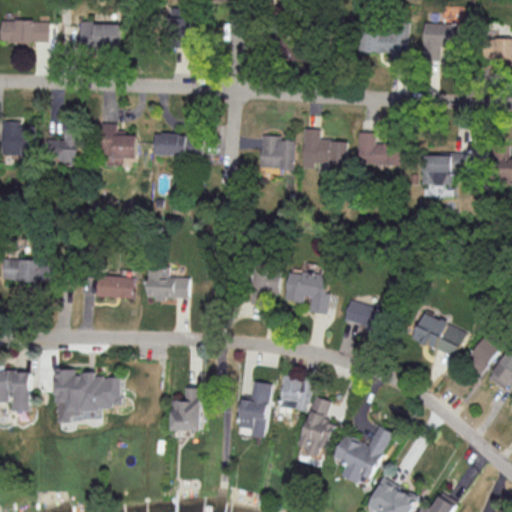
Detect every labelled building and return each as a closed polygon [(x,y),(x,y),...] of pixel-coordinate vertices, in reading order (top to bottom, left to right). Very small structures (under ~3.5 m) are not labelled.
[(424,21),(424,55),(443,55),(443,46),(461,47),(461,18),(446,18),(446,21),(424,21)] [(2,40),(49,41),(50,20),(2,19),(2,40)] [(121,22),(80,21),(79,46),(121,47),(121,22)] [(408,28),(363,30),(363,51),(391,50),(391,57),(409,56),(408,28)] [(482,61),(511,61),(511,37),(483,37),(482,61)] [(36,125),(21,125),(21,119),(3,120),(3,153),(14,153),(14,158),(36,158),(36,125)] [(119,156),(138,157),(138,134),(125,134),(126,129),(117,129),(117,122),(103,121),(102,162),(119,162),(119,156)] [(321,127),(305,127),(304,164),(347,166),(348,139),(320,138),(321,127)] [(375,131),(359,131),(359,162),(405,162),(406,142),(375,142),(375,131)] [(262,167),(296,168),(297,139),(282,138),(282,134),(263,134),(262,167)] [(80,148),(75,148),(75,138),(49,138),(48,161),(80,162),(80,148)] [(511,147),(494,148),(495,180),(511,179),(511,147)] [(422,183),(452,183),(452,173),(465,173),(465,153),(422,153),(422,183)] [(44,257),(4,255),(3,279),(42,281),(44,257)] [(286,299),(305,301),(305,295),(313,296),(310,310),(329,313),(332,291),(328,291),(330,276),(322,275),(324,264),(305,261),(304,270),(290,268),(286,299)] [(191,276),(171,276),(171,267),(150,267),(149,297),(191,298),(191,276)] [(255,268),(255,295),(280,295),(280,268),(255,268)] [(99,295),(135,297),(136,276),(99,274),(99,295)] [(381,331),(388,308),(351,298),(345,321),(381,331)] [(415,337),(458,355),(469,330),(426,312),(415,337)] [(503,349),(488,335),(466,359),(481,373),(503,349)] [(511,388),(511,349),(508,348),(491,378),(511,390),(511,388)] [(124,375),(99,376),(99,371),(80,372),(80,367),(57,368),(58,401),(62,401),(62,421),(74,421),(74,417),(102,417),(102,406),(124,406),(124,375)] [(33,369),(0,369),(0,400),(16,400),(16,410),(33,410),(33,369)] [(314,382),(286,376),(280,403),(307,410),(314,382)] [(274,382),(256,380),(253,395),(246,394),(241,426),(255,428),(254,434),(266,436),(274,382)] [(177,401),(177,431),(194,431),(209,431),(208,400),(206,400),(206,387),(198,387),(191,387),(191,400),(187,400),(177,401)] [(333,399),(317,395),(301,447),(320,453),(324,441),(331,443),(338,421),(327,418),(333,399)] [(371,443),(346,433),(337,457),(349,462),(344,474),(362,481),(365,474),(374,478),(394,430),(379,424),(371,443)] [(412,511),(422,496),(385,475),(369,504),(382,511),(412,511)] [(451,511),(458,499),(443,491),(434,509),(424,504),(420,511),(451,511)]
